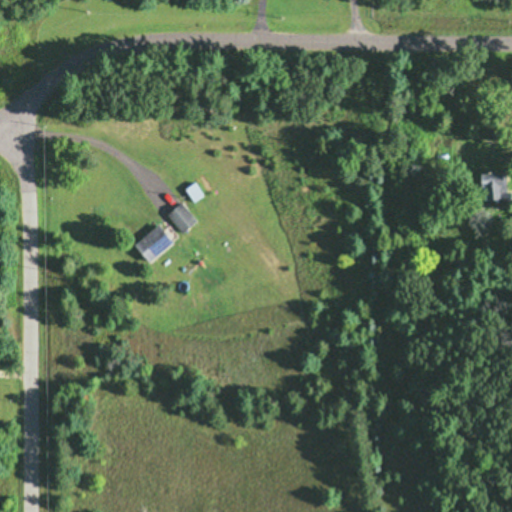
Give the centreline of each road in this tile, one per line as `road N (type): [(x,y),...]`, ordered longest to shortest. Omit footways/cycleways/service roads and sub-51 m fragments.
road 1 (residential): [(0,129),(10,129),(26,101),(93,53),(136,43),(511,41)]
road 2 (residential): [(33,511),(27,186),(10,129)]
